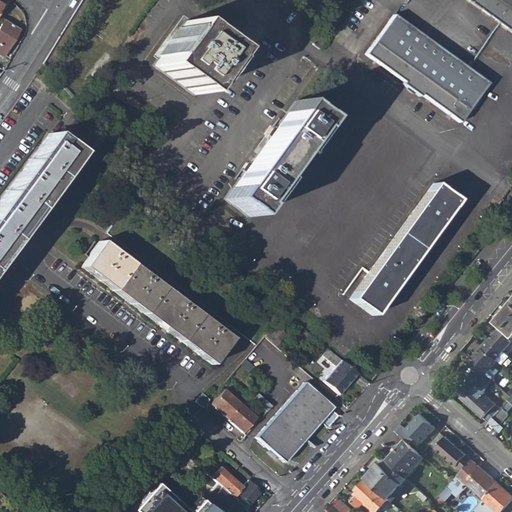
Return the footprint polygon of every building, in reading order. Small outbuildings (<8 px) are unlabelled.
[(511,0),(465,0),(511,34),(511,0)] [(393,15),(364,55),(402,82),(400,84),(418,97),(419,95),(458,123),(486,84),(393,15)] [(0,23),(0,57),(0,58),(18,31),(2,21),(0,23)] [(157,57),(152,66),(160,72),(160,71),(185,89),(184,89),(192,95),(198,87),(197,87),(218,59),(219,60),(225,51),(217,45),(216,45),(192,27),(184,21),(178,30),(179,30),(158,58),(157,57)] [(230,188),(222,199),(229,204),(230,203),(240,211),(239,211),(246,217),(254,206),(252,205),(308,129),(310,130),(318,119),(311,114),(310,115),(301,107),(294,101),(286,112),(287,113),(230,189),(230,188)] [(49,134),(0,199),(0,215),(16,227),(72,152),(49,134)] [(432,185),(348,299),(370,315),(453,201),(432,185)] [(0,247),(16,227),(0,215),(0,247)] [(107,230),(257,343),(263,336),(267,331),(116,219),(107,230)] [(229,340),(99,242),(81,266),(211,363),(229,340)] [(472,271),(474,272),(480,265),(477,262),(471,270),(472,271)] [(511,303),(498,321),(501,324),(511,333),(511,303)] [(281,330),(290,321),(282,314),(267,331),(263,336),(270,343),(281,330)] [(477,354),(470,361),(485,375),(491,368),(494,370),(500,363),(496,359),(503,351),(510,343),(511,340),(511,333),(501,324),(495,330),(497,332),(489,340),(482,348),(481,347),(475,352),(477,354)] [(270,343),(274,346),(285,334),(281,330),(270,343)] [(324,342),(343,357),(349,351),(329,335),(324,342)] [(337,395),(356,374),(326,350),(321,356),(333,367),(321,382),(337,395)] [(503,351),(496,359),(500,363),(501,364),(508,356),(503,351)] [(238,364),(249,373),(252,369),(242,360),(238,364)] [(302,383),(273,415),(281,422),(273,432),(265,425),(253,437),(281,462),(330,407),(302,383)] [(460,398),(488,423),(500,409),(483,394),(484,393),(473,383),(460,398)] [(209,405),(224,419),(239,403),(236,400),(235,401),(222,390),(209,405)] [(207,401),(200,394),(193,402),(200,408),(207,401)] [(251,399),(265,411),(269,407),(255,394),(251,399)] [(511,406),(511,395),(500,409),(488,423),(495,429),(509,414),(504,410),(506,408),(508,410),(511,406)] [(241,407),(247,399),(245,396),(239,403),(224,419),(240,433),(254,418),(241,407)] [(406,430),(399,424),(394,430),(404,439),(409,444),(412,441),(418,446),(435,427),(420,414),(406,430)] [(273,415),(265,425),(273,432),(281,422),(273,415)] [(192,437),(182,428),(169,443),(178,451),(192,437)] [(430,443),(436,448),(445,437),(440,432),(430,443)] [(436,448),(461,471),(471,459),(445,437),(436,448)] [(393,451),(385,460),(405,478),(423,457),(420,455),(409,444),(404,439),(398,445),(399,446),(394,451),(393,451)] [(162,470),(178,451),(169,443),(153,462),(162,470)] [(192,472),(196,468),(185,457),(181,461),(192,472)] [(497,483),(471,459),(461,471),(451,482),(439,496),(444,501),(452,492),(457,496),(467,485),(483,499),(497,483)] [(377,464),(365,478),(365,479),(374,487),(388,499),(406,478),(405,478),(385,460),(379,466),(377,464)] [(207,464),(201,472),(214,484),(230,498),(232,495),(239,487),(219,469),(207,464)] [(375,511),(388,499),(374,487),(365,479),(355,490),(357,493),(349,501),(357,508),(362,503),(372,511),(375,511)] [(257,493),(244,481),(239,487),(232,495),(245,506),(257,493)] [(511,511),(511,496),(497,483),(483,499),(483,500),(496,511),(511,511)] [(207,511),(195,500),(184,511),(154,484),(129,511),(207,511)] [(230,498),(214,484),(201,498),(206,502),(205,502),(215,511),(225,511),(234,502),(230,498)] [(444,501),(439,496),(435,500),(441,505),(444,501)] [(330,503),(323,511),(324,511),(352,511),(337,498),(332,504),(330,503)]
